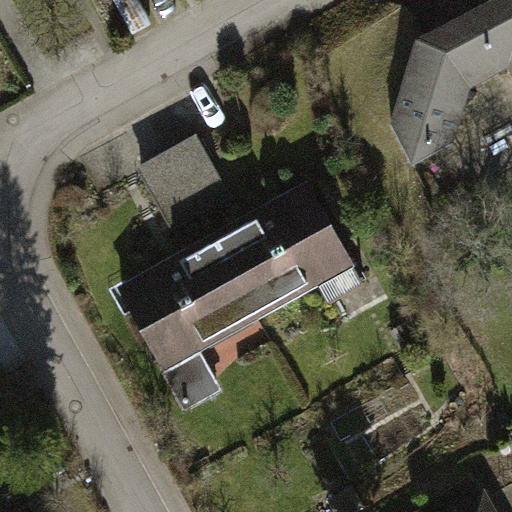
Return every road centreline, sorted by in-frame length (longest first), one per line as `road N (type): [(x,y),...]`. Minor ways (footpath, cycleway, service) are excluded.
road 1 (residential): [(0,186),(21,146),(101,89),(282,0)]
road 2 (residential): [(143,511),(1,243),(0,222)]
